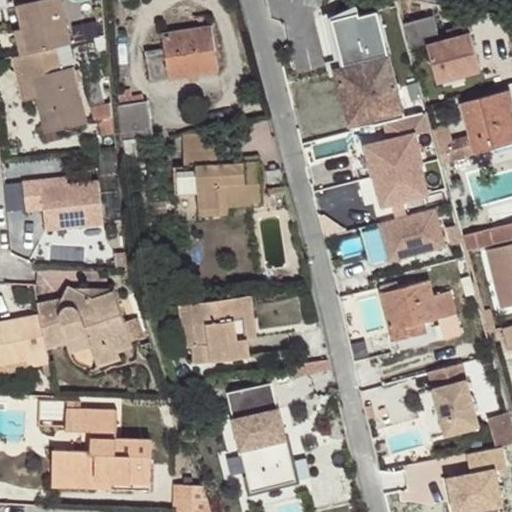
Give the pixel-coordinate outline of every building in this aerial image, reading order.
[(68,43),(72,41),(61,0),(15,0),(22,27),(28,53),(55,46),(68,43)] [(346,45),(351,65),(335,69),(349,124),(372,119),(378,144),(407,137),(411,152),(417,151),(430,148),(422,111),(405,115),(384,35),(378,37),(370,5),(322,17),(330,49),(346,45)] [(433,15),(407,23),(414,47),(426,44),(437,82),(481,70),(470,33),(441,41),(433,15)] [(210,25),(160,33),(163,49),(145,51),(150,82),(217,72),(210,25)] [(15,29),(21,55),(28,53),(22,27),(15,29)] [(68,43),(55,46),(61,68),(73,66),(68,43)] [(21,55),(12,56),(16,74),(18,74),(44,67),(45,73),(19,80),(24,101),(36,98),(44,133),(87,123),(73,66),(61,68),(55,46),(28,53),(21,55)] [(44,67),(18,74),(19,80),(45,73),(44,67)] [(476,152),(496,146),(495,141),(511,135),(511,94),(511,89),(462,102),(476,152)] [(117,107),(122,141),(153,136),(147,102),(117,107)] [(437,131),(446,162),(476,153),(467,122),(437,131)] [(511,135),(495,141),(496,146),(511,141),(511,135)] [(407,137),(378,144),(365,145),(380,204),(426,194),(417,151),(411,152),(407,137)] [(182,145),(182,151),(217,149),(217,143),(182,145)] [(217,149),(182,151),(184,166),(195,166),(198,208),(228,207),(261,204),(259,161),(218,164),(217,149)] [(66,177),(40,180),(41,188),(67,184),(66,177)] [(41,188),(40,180),(23,182),(26,211),(43,210),(45,231),(103,225),(98,180),(67,184),(41,188)] [(104,183),(104,190),(118,189),(118,182),(104,183)] [(118,189),(104,190),(107,214),(121,212),(118,189)] [(228,207),(198,208),(198,217),(228,214),(228,207)] [(436,209),(380,223),(390,259),(446,245),(436,209)] [(511,238),(511,222),(492,228),(495,243),(511,238)] [(487,229),(463,236),(467,250),(491,244),(487,229)] [(511,244),(487,250),(501,308),(511,305),(511,244)] [(429,280),(381,293),(393,340),(426,332),(424,322),(455,314),(449,291),(433,295),(429,280)] [(62,299),(37,303),(39,313),(46,350),(68,342),(87,335),(90,346),(97,366),(120,359),(117,351),(133,346),(131,342),(124,322),(113,291),(92,298),(68,285),(62,299)] [(113,291),(68,285),(92,298),(113,291)] [(256,339),(250,296),(241,297),(244,318),(234,319),(238,341),(247,340),(256,339)] [(241,297),(179,305),(184,347),(192,346),(194,364),(249,357),(247,340),(238,341),(234,319),(244,318),(241,297)] [(482,311),(487,329),(487,332),(495,330),(490,309),(482,311)] [(28,368),(49,364),(46,350),(39,313),(0,320),(0,365),(26,360),(28,368)] [(124,322),(131,342),(143,337),(137,317),(124,322)] [(511,326),(502,328),(508,353),(511,351),(511,326)] [(87,335),(68,342),(72,352),(90,346),(87,335)] [(0,373),(28,368),(26,360),(0,365),(0,373)] [(463,364),(429,372),(445,434),(478,425),(463,364)] [(53,449),(52,477),(95,478),(96,473),(112,473),(111,482),(150,483),(151,439),(115,438),(117,410),(66,409),(65,430),(90,431),(89,450),(53,449)] [(275,442),(286,440),(279,409),(233,420),(237,434),(225,436),(236,478),(247,475),(251,492),(271,486),(273,491),(305,483),(300,463),(294,465),(281,468),(275,442)] [(490,416),(499,445),(511,440),(511,411),(511,410),(490,416)] [(288,438),(286,440),(275,442),(281,468),(294,465),(288,438)] [(511,505),(504,465),(432,481),(439,510),(458,506),(459,511),(493,511),(511,508),(511,505)] [(95,478),(52,477),(52,487),(111,488),(111,482),(112,473),(96,473),(95,478)] [(176,485),(174,511),(210,511),(201,485),(176,485)]
